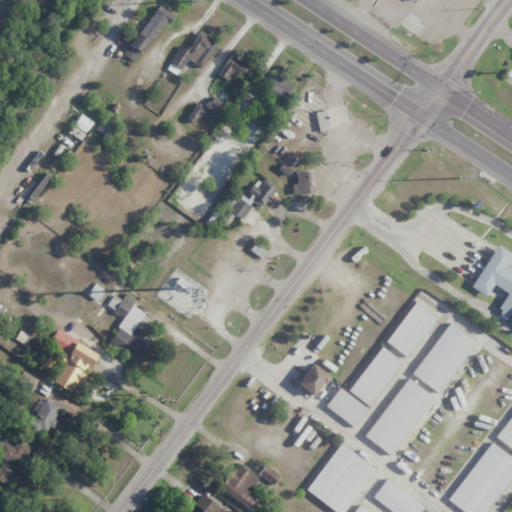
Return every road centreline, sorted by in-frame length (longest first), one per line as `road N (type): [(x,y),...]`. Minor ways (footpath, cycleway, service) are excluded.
road 1 (tertiary): [(122,511),(420,116)]
road 2 (secondary): [(243,0),(420,116)]
road 3 (secondary): [(441,89),(305,0)]
